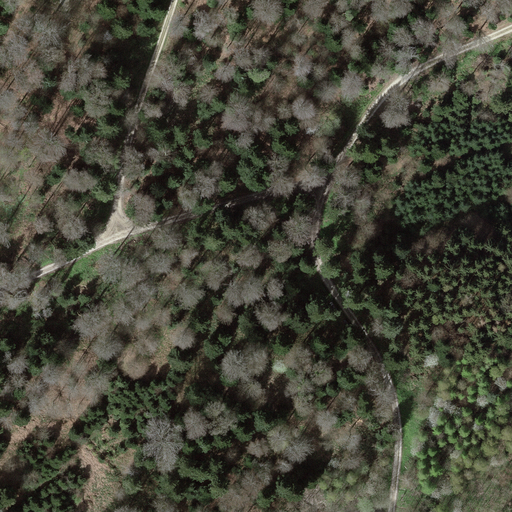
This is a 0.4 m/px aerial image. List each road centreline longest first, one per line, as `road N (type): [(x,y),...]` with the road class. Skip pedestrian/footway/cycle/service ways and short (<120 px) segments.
road 1 (track): [(391,511),(393,392),(322,262),(315,239),(327,183)]
road 2 (track): [(327,183),(388,91),(511,27)]
road 3 (track): [(118,230),(127,151),(174,0)]
road 4 (track): [(327,183),(118,230)]
road 5 (track): [(118,230),(0,296)]
